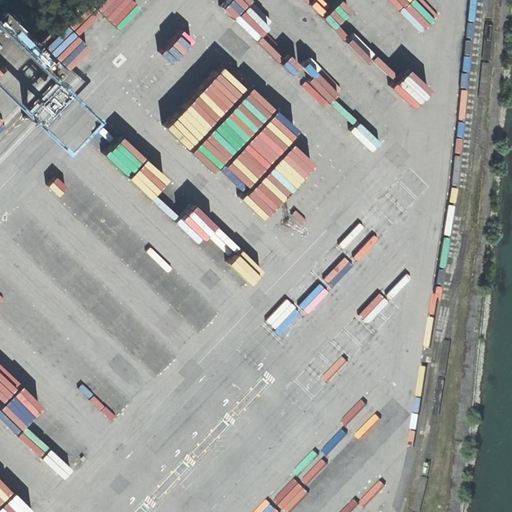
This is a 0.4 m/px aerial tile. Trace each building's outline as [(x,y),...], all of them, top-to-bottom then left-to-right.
[(196,37),(159,78),(181,97),(206,69),(197,61),(208,49),(196,37)] [(122,173),(133,162),(97,129),(87,139),(122,173)] [(275,162),(257,179),(277,199),(295,181),(275,162)] [(156,186),(164,178),(154,167),(145,176),(156,186)] [(414,174),(393,195),(401,202),(422,181),(414,174)] [(290,297),(301,306),(310,296),(299,286),(290,297)] [(265,348),(270,331),(259,328),(254,344),(265,348)] [(32,415),(16,432),(37,452),(54,435),(32,415)]
